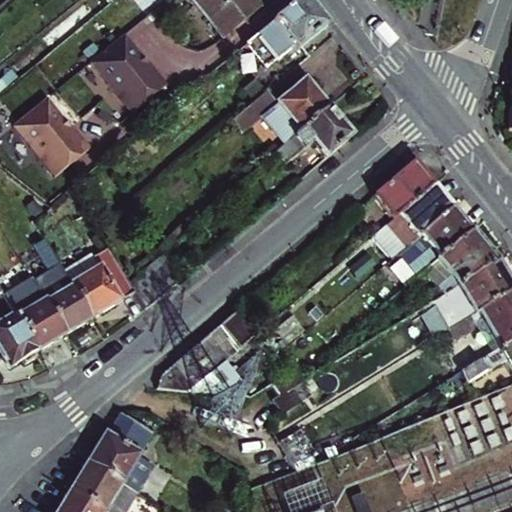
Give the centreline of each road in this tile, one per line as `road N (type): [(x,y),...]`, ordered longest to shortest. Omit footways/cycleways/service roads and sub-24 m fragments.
road 1 (residential): [(21,454),(432,109)]
road 2 (secondary): [(432,109),(342,0)]
road 3 (residential): [(432,109),(469,66),(497,0)]
road 4 (secondary): [(511,206),(432,109)]
